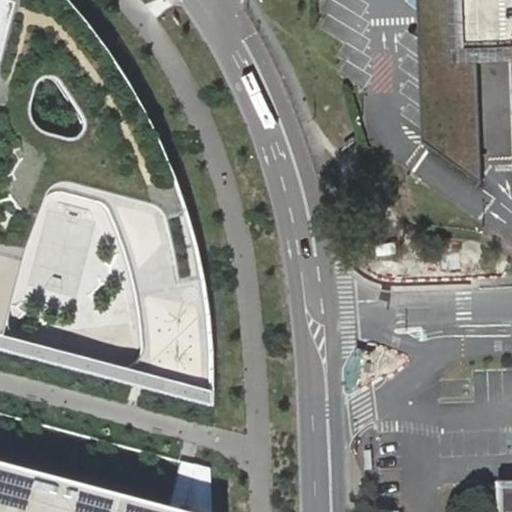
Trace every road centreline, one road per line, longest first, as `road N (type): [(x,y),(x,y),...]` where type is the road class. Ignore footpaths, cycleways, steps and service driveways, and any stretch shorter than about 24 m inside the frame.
road 1 (tertiary): [(229,31),(289,173),(314,307)]
road 2 (tertiary): [(314,307),(324,511)]
road 3 (unclassified): [(314,307),(511,303)]
